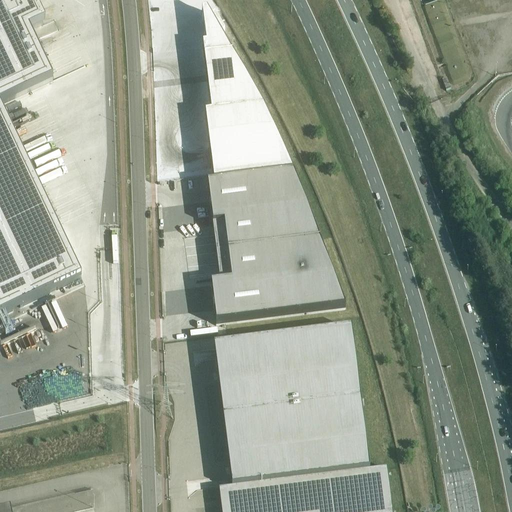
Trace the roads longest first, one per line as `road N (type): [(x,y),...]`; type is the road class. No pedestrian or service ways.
road 1 (primary): [(293,0),(380,202),(418,314),(464,511)]
road 2 (primary): [(511,489),(451,264),(341,0)]
road 3 (unclassified): [(150,511),(128,0)]
road 4 (unclassified): [(511,223),(413,71),(388,0)]
